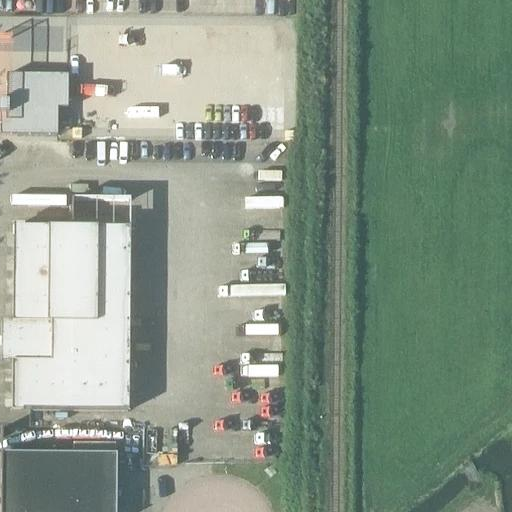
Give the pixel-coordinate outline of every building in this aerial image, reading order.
[(0,40),(15,40),(13,20),(0,20),(0,40)] [(69,76),(7,76),(7,104),(0,103),(0,137),(58,139),(58,110),(68,110),(69,76)] [(67,188),(67,177),(11,178),(12,189),(67,188)] [(128,413),(129,229),(14,228),(13,324),(1,323),(1,365),(12,365),(12,412),(128,413)] [(288,261),(288,251),(257,250),(257,261),(288,261)] [(114,511),(115,456),(0,454),(0,511),(114,511)]
